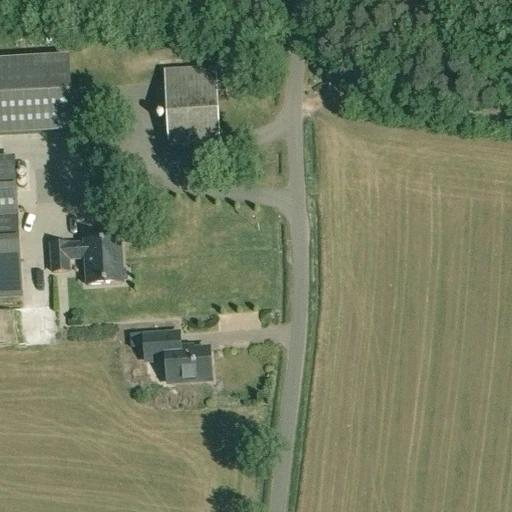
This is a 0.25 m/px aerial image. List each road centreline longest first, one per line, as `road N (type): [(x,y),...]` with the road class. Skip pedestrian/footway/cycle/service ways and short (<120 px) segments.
road 1 (unclassified): [(278,511),(302,294),(294,110),(303,0)]
road 2 (track): [(294,110),(345,82),(511,98)]
